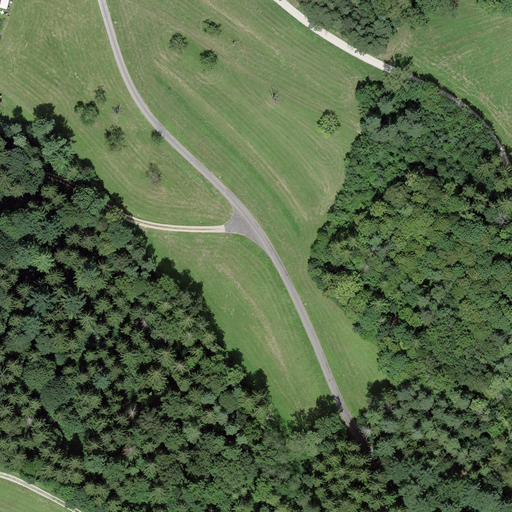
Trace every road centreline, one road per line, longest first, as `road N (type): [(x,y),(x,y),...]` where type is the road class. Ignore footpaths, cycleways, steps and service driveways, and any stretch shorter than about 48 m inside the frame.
road 1 (unclassified): [(414,511),(354,427),(262,242),(133,94),(101,0)]
road 2 (track): [(511,282),(479,226),(418,166),(134,0)]
road 3 (track): [(0,234),(35,249),(87,296),(154,385),(216,494)]
road 4 (track): [(279,0),(351,50),(454,101),(495,141),(511,180)]
road 5 (track): [(268,252),(339,271),(434,347),(453,375),(511,408)]
road 6 (track): [(246,223),(198,230),(144,225),(48,173),(0,172)]
road 7 (track): [(81,158),(232,354)]
road 8 (track): [(123,511),(57,432),(22,367)]
